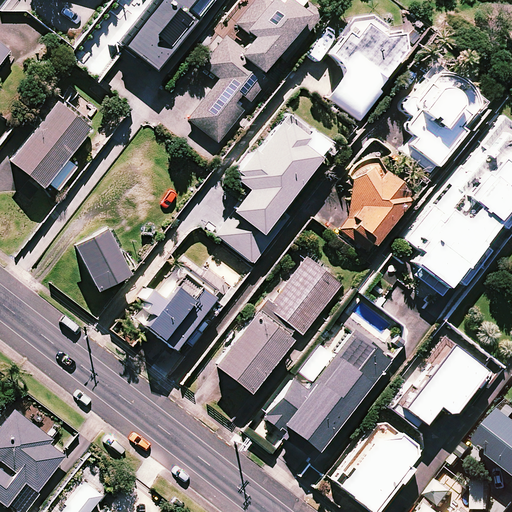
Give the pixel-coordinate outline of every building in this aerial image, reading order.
[(155,66),(207,0),(116,0),(70,59),(98,81),(127,44),(155,66)] [(270,0),(269,0),(252,0),(201,64),(217,78),(186,117),(197,126),(191,132),(209,146),(282,57),(320,10),(306,0),(270,0)] [(406,28),(393,27),(375,15),(351,17),(332,47),(343,71),(326,97),(360,120),(388,78),(384,75),(406,46),(406,28)] [(0,59),(8,48),(0,41),(0,59)] [(424,71),(425,77),(412,92),(409,92),(402,100),(401,105),(410,113),(402,122),(415,133),(402,149),(426,169),(484,100),(439,62),(433,62),(424,71)] [(26,119),(34,125),(9,157),(43,184),(91,123),(61,99),(50,90),(26,119)] [(253,145),(236,168),(238,170),(235,175),(247,184),(231,205),(234,207),(215,233),(252,261),(287,216),(278,209),(329,142),(285,109),(257,148),(253,145)] [(423,246),(413,259),(419,264),(413,271),(439,292),(454,273),(465,281),(496,241),(487,234),(498,220),(505,225),(511,215),(511,123),(499,113),(405,232),(423,246)] [(363,250),(372,239),(413,192),(382,165),(374,156),(357,158),(345,171),(350,180),(347,213),(335,226),(363,250)] [(128,270),(105,225),(74,241),(97,286),(128,270)] [(340,281),(307,254),(270,300),(266,296),(214,360),(249,388),(296,328),(300,331),(340,281)] [(155,284),(141,302),(149,309),(142,319),(174,344),(216,291),(174,259),(155,284)] [(352,328),(343,340),(330,330),(263,414),(276,425),(282,417),(318,445),(388,356),(352,328)] [(480,374),(446,346),(419,379),(453,407),(480,374)] [(430,404),(404,384),(388,404),(414,424),(430,404)] [(49,435),(13,408),(0,425),(0,498),(17,511),(19,511),(63,453),(46,440),(49,435)] [(511,412),(507,409),(481,442),(511,466),(511,412)] [(415,449),(413,438),(390,420),(375,420),(332,476),(371,506),(415,449)] [(459,488),(442,477),(420,511),(471,511),(452,499),(459,488)] [(112,511),(104,505),(98,511),(91,511),(87,509),(101,491),(85,479),(58,511),(112,511)] [(488,509),(490,484),(476,483),(474,508),(488,509)]
